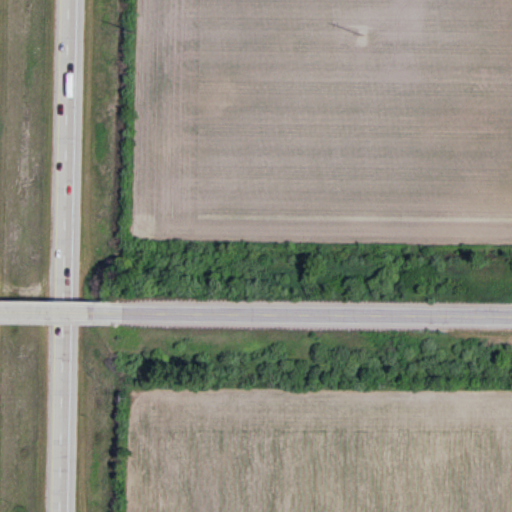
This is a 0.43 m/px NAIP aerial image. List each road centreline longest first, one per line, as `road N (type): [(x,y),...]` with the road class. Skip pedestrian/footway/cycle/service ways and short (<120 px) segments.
road 1 (motorway): [(63,511),(72,0)]
road 2 (tertiary): [(140,310),(511,312)]
road 3 (tertiary): [(0,309),(140,310)]
